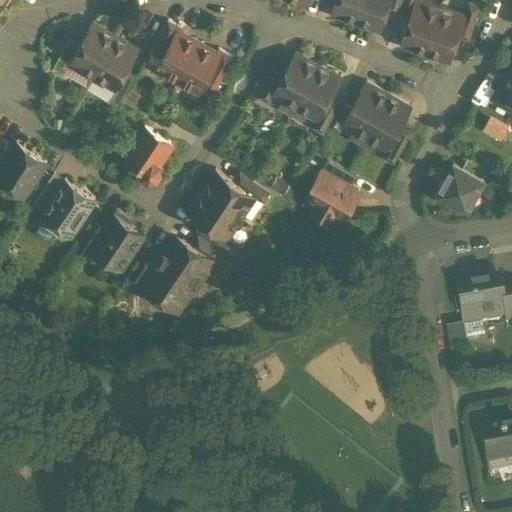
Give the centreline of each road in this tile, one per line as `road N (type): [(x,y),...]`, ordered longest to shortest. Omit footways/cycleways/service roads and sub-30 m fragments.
road 1 (residential): [(0,98),(156,211),(267,42)]
road 2 (residential): [(133,399),(249,318),(419,248)]
road 3 (residential): [(460,511),(419,248)]
road 4 (residential): [(461,96),(276,16)]
road 5 (residential): [(461,96),(414,180),(419,248)]
road 6 (residential): [(80,0),(34,17),(16,38),(0,81)]
